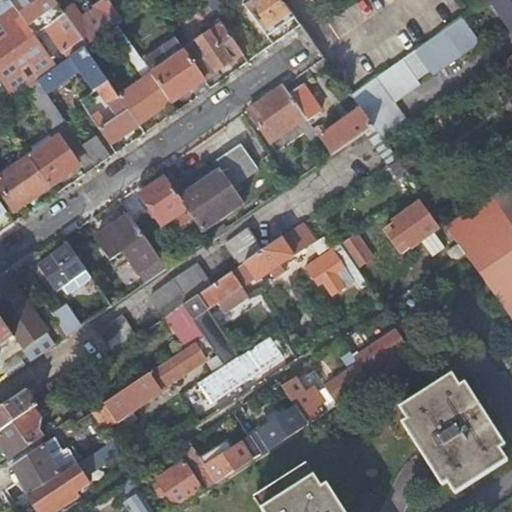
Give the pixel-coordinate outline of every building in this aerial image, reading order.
[(0,0),(0,76),(8,88),(13,95),(58,64),(53,57),(36,35),(13,3),(10,0),(0,0)] [(48,28),(70,58),(86,47),(88,46),(67,17),(55,0),(17,0),(13,3),(36,35),(48,28)] [(75,12),(67,17),(88,46),(119,25),(124,21),(108,0),(93,0),(98,7),(81,19),(75,12)] [(204,0),(207,4),(241,54),(248,62),(256,57),(249,47),(253,44),(234,16),(228,19),(220,6),(215,0),(204,0)] [(293,18),(280,0),(250,0),(242,5),(266,37),(293,18)] [(511,0),(488,0),(501,17),(511,32),(511,0)] [(225,3),(220,6),(228,19),(234,16),(225,3)] [(223,67),(241,54),(207,4),(200,9),(214,30),(184,51),(204,80),(223,67)] [(459,19),(350,96),(360,110),(373,128),(384,144),(409,126),(393,104),(478,46),(459,19)] [(86,47),(70,58),(39,80),(54,103),(59,99),(56,94),(52,89),(80,70),(94,90),(95,91),(98,89),(109,82),(86,47)] [(187,91),(204,80),(184,51),(181,47),(176,51),(178,54),(151,73),(171,102),(187,91)] [(330,68),(323,59),(314,65),(320,75),(330,68)] [(307,69),(296,77),(303,86),(314,78),(307,69)] [(154,114),(171,102),(151,73),(118,96),(138,125),(154,114)] [(54,103),(39,80),(26,89),(31,96),(54,128),(65,120),(54,103)] [(123,135),(138,125),(118,96),(109,82),(98,89),(116,116),(105,124),(97,113),(91,117),(109,145),(123,135)] [(289,95),(283,86),(266,98),(248,111),(268,143),(299,122),(304,118),(289,95)] [(304,118),(307,123),(321,113),(303,86),(289,95),(304,118)] [(1,92),(3,95),(0,97),(0,106),(14,97),(13,95),(8,88),(1,92)] [(26,89),(14,97),(0,106),(0,109),(6,119),(21,108),(18,105),(31,96),(26,89)] [(318,140),(330,158),(364,134),(373,128),(360,110),(342,123),(324,135),(318,127),(313,131),(318,140)] [(312,144),(318,140),(313,131),(307,123),(304,118),(299,122),(302,128),(312,144)] [(302,128),(299,122),(268,143),(272,148),(302,128)] [(364,134),(387,167),(396,160),(384,144),(373,128),(364,134)] [(96,167),(110,157),(96,136),(82,145),(96,167)] [(257,159),(267,153),(256,136),(247,142),(257,159)] [(30,157),(49,187),(67,175),(65,172),(71,168),(77,163),(59,137),(30,157)] [(195,224),(201,234),(243,205),(232,187),(257,171),(240,146),(229,154),(217,162),(222,169),(179,199),(186,210),(190,217),(195,224)] [(32,199),(49,187),(30,157),(24,147),(16,152),(23,163),(0,178),(0,188),(15,211),(32,199)] [(164,225),(186,210),(179,199),(166,181),(155,189),(144,197),(163,226),(164,225)] [(462,253),(464,257),(467,261),(511,323),(511,322),(511,184),(444,228),(455,244),(462,253)] [(410,249),(419,242),(432,233),(436,231),(418,206),(384,230),(401,255),(410,249)] [(186,210),(164,225),(169,232),(170,232),(171,232),(171,233),(172,233),(173,233),(174,233),(174,234),(175,234),(175,235),(176,235),(176,236),(176,237),(195,224),(190,217),(186,210)] [(134,224),(149,247),(164,238),(148,214),(134,224)] [(136,275),(158,261),(149,247),(134,224),(129,217),(112,229),(94,241),(108,263),(122,254),(136,275)] [(240,268),(231,274),(240,287),(252,279),(255,285),(271,273),(278,269),(314,244),(302,225),(263,252),(240,268)] [(225,245),(240,268),(263,252),(248,230),(225,245)] [(432,233),(419,242),(430,259),(443,250),(432,233)] [(341,246),(357,270),(371,261),(356,237),(341,246)] [(451,260),(462,253),(455,244),(445,251),(451,260)] [(63,288),(87,273),(69,245),(54,255),(40,265),(57,293),(63,288)] [(352,265),(340,246),(306,269),(318,288),(323,285),(331,298),(351,285),(357,293),(362,290),(367,287),(352,265)] [(178,311),(188,304),(211,288),(196,267),(150,297),(165,320),(178,311)] [(282,274),(278,269),(271,273),(275,280),(282,274)] [(68,296),(91,280),(87,273),(63,288),(68,296)] [(188,304),(198,318),(217,306),(221,312),(227,307),(233,303),(229,298),(242,289),(240,287),(231,274),(211,288),(188,304)] [(0,281),(0,319),(13,341),(19,350),(42,334),(6,277),(0,281)] [(246,295),(242,289),(229,298),(233,303),(246,295)] [(204,338),(208,335),(197,319),(198,318),(188,304),(178,311),(199,341),(204,338)] [(66,306),(52,316),(67,339),(81,329),(66,306)] [(98,333),(113,356),(136,340),(121,317),(98,333)] [(0,349),(13,341),(0,319),(0,349)] [(221,344),(213,331),(208,335),(204,338),(211,350),(221,344)] [(42,334),(19,350),(29,365),(52,349),(42,334)] [(374,348),(354,361),(359,370),(370,386),(388,374),(385,368),(381,362),(389,357),(393,363),(394,364),(408,355),(395,335),(374,348)] [(211,350),(224,369),(234,363),(221,344),(211,350)] [(0,362),(0,384),(29,365),(19,350),(0,362)] [(268,368),(258,351),(200,388),(211,405),(240,386),(268,368)] [(188,354),(149,379),(160,395),(165,392),(169,389),(167,385),(196,366),(188,354)] [(354,361),(351,356),(341,362),(349,376),(359,370),(354,361)] [(385,368),(393,363),(389,357),(381,362),(385,368)] [(0,433),(33,411),(83,376),(77,367),(30,399),(26,393),(0,410),(0,433)] [(370,386),(359,370),(349,376),(324,392),(316,397),(312,391),(320,386),(316,379),(311,372),(282,390),(295,410),(305,427),(370,386)] [(90,414),(102,432),(117,422),(118,423),(121,421),(132,414),(146,404),(160,395),(149,379),(147,376),(90,414)] [(451,377),(446,380),(454,393),(459,389),(451,377)] [(411,420),(407,423),(401,426),(421,455),(442,490),(447,486),(452,483),(455,487),(460,495),(503,467),(495,455),(500,452),(506,448),(465,385),(459,389),(454,393),(446,380),(403,407),(411,420)] [(324,392),(320,386),(312,391),(316,397),(324,392)] [(399,410),(407,423),(411,420),(403,407),(399,410)] [(260,456),(305,427),(295,410),(290,413),(285,416),(270,426),(249,439),(250,440),(260,456)] [(0,456),(2,459),(5,464),(11,460),(40,441),(42,440),(38,433),(40,422),(33,411),(0,433),(0,446),(2,450),(0,451),(0,456)] [(267,421),(270,426),(285,416),(282,411),(267,421)] [(135,418),(132,414),(121,421),(124,426),(135,418)] [(357,435),(353,429),(349,431),(353,438),(357,435)] [(214,445),(222,457),(234,450),(226,437),(214,445)] [(19,482),(28,498),(76,466),(66,449),(62,452),(54,439),(44,446),(15,466),(11,468),(15,475),(19,482)] [(213,463),(205,468),(216,484),(260,456),(250,440),(234,450),(222,457),(213,463)] [(44,446),(40,441),(11,460),(15,466),(44,446)] [(205,468),(188,443),(179,449),(202,483),(207,490),(216,484),(205,468)] [(76,466),(28,498),(35,510),(36,511),(56,511),(76,500),(74,495),(88,486),(83,478),(117,455),(110,444),(76,466)] [(508,464),(500,452),(495,455),(503,467),(508,464)] [(198,486),(184,465),(171,473),(158,481),(159,484),(153,488),(160,498),(166,494),(175,506),(201,491),(198,486)] [(305,467),(300,471),(316,495),(321,492),(305,467)] [(341,511),(327,488),(321,492),(316,495),(300,471),(259,497),(268,511),(341,511)] [(19,482),(15,475),(11,477),(13,481),(15,485),(19,482)] [(201,491),(202,493),(207,490),(202,483),(198,486),(201,491)] [(455,498),(460,495),(455,487),(452,483),(447,486),(450,490),(455,498)] [(128,511),(150,511),(141,497),(135,501),(131,504),(126,497),(121,500),(128,511)] [(254,501),(261,511),(268,511),(259,497),(254,501)]
